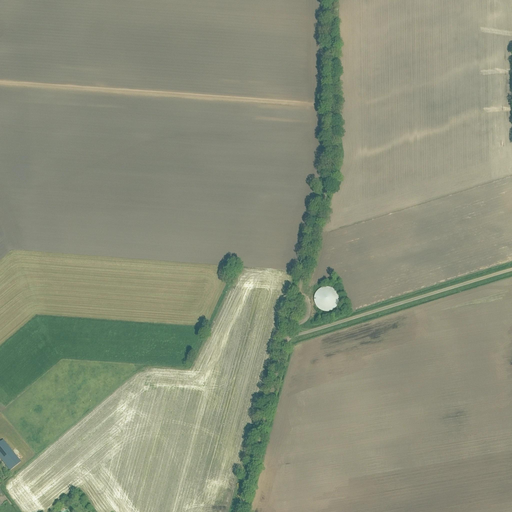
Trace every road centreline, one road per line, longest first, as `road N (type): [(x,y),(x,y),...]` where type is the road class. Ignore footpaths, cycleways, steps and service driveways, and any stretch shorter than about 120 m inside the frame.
road 1 (unclassified): [(239,511),(333,156),(331,0)]
road 2 (track): [(0,83),(332,106)]
road 3 (track): [(287,338),(511,269)]
